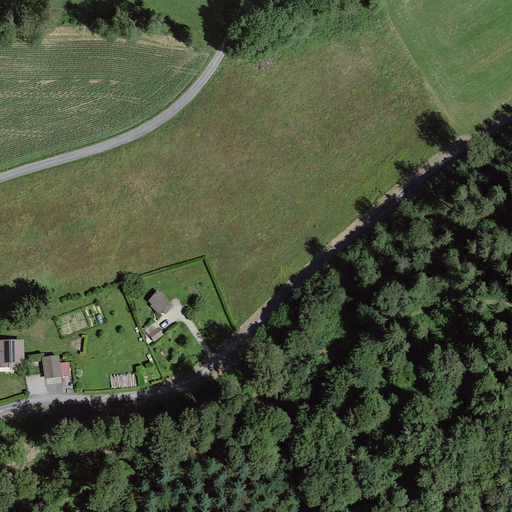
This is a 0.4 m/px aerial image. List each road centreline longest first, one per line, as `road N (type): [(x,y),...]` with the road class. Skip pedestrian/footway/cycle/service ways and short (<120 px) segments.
road 1 (unclassified): [(0,414),(197,379),(458,142),(511,111)]
road 2 (unclassified): [(0,177),(156,124),(197,88),(247,0)]
